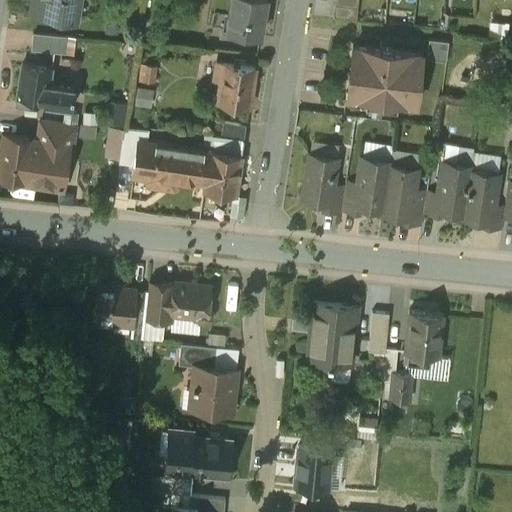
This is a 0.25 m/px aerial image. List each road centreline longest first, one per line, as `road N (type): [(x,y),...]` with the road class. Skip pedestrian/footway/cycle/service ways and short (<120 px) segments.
road 1 (residential): [(262,245),(257,337),(269,419),(260,511)]
road 2 (tertiary): [(262,245),(0,215)]
road 3 (tertiary): [(511,270),(262,245)]
road 4 (residential): [(262,245),(299,0)]
